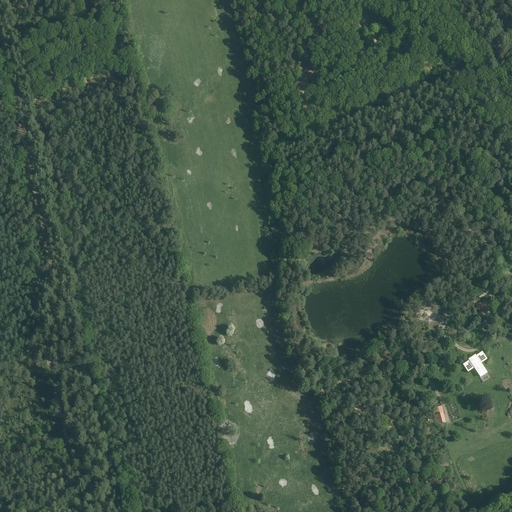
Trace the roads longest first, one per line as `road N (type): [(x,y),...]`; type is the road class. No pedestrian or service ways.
road 1 (track): [(0,43),(51,265),(32,294),(82,511)]
road 2 (track): [(352,0),(433,135),(485,182),(501,219),(487,335),(440,374)]
